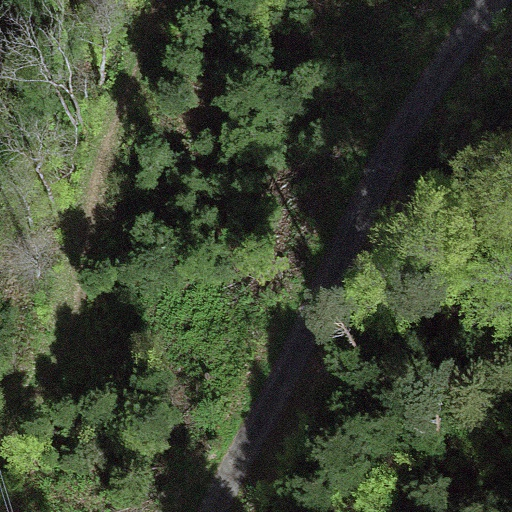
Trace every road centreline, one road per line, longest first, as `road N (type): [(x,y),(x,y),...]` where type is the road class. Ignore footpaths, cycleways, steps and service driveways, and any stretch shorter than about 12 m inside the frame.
road 1 (unclassified): [(493,0),(391,148),(210,511)]
road 2 (track): [(0,441),(62,340),(93,197),(160,0)]
